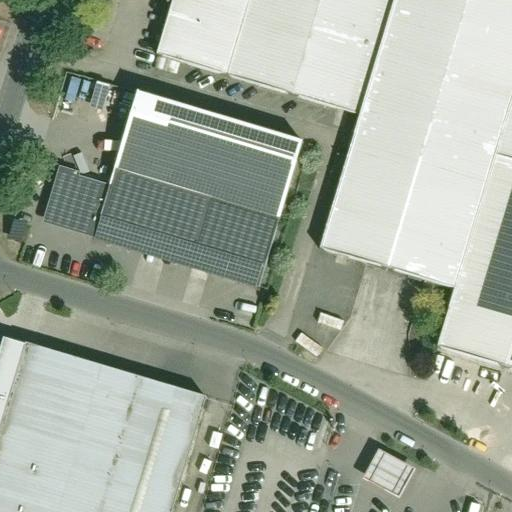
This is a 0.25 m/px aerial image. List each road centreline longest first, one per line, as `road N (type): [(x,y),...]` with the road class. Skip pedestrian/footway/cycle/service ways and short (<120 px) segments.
road 1 (unclassified): [(0,273),(262,355),(511,486)]
road 2 (unclassified): [(0,137),(43,0)]
